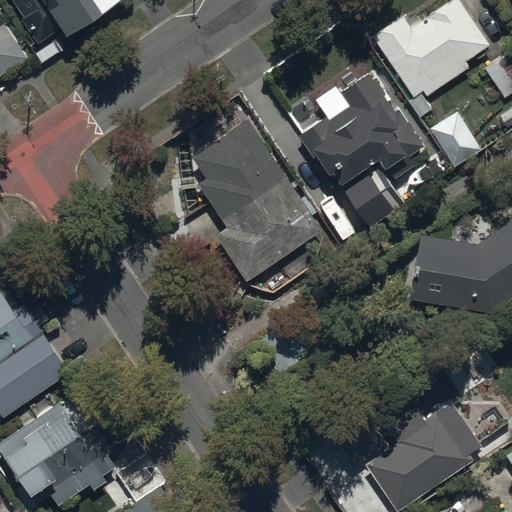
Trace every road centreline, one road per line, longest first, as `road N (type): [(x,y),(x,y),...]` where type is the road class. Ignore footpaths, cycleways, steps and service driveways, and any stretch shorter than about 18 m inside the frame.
road 1 (residential): [(273,511),(32,152)]
road 2 (tertiary): [(32,152),(254,0)]
